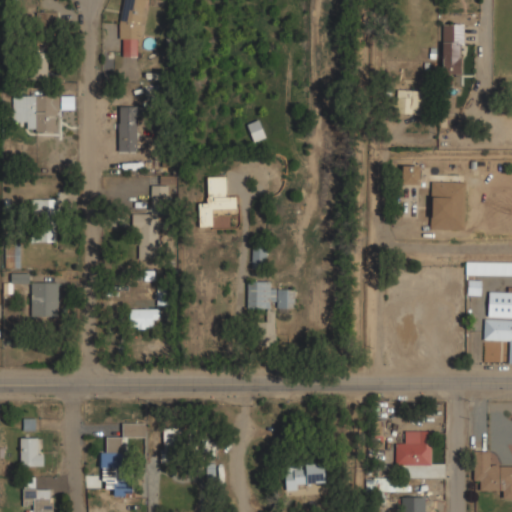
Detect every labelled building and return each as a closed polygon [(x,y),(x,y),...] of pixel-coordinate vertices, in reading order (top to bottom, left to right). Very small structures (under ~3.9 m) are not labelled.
[(122,57),(137,57),(137,38),(146,38),(146,0),(120,0),(120,39),(122,39),(122,57)] [(56,12),(37,12),(37,25),(57,25),(56,12)] [(464,23),(442,23),(442,74),(464,74),(464,23)] [(47,77),(47,43),(30,43),(29,77),(47,77)] [(397,113),(424,113),(424,89),(397,89),(397,113)] [(12,122),(26,121),(26,130),(55,130),(55,109),(59,109),(59,95),(12,96),(12,122)] [(61,109),(73,109),(73,96),(60,96),(61,109)] [(119,105),(118,151),(137,151),(137,116),(142,116),(142,106),(119,105)] [(254,141),(264,137),(259,121),(249,125),(254,141)] [(419,165),(402,165),(402,184),(419,184),(419,165)] [(226,176),(207,176),(208,205),(198,205),(199,227),(216,226),(216,209),(237,209),(237,196),(227,196),(226,176)] [(431,230),(465,230),(465,181),(431,181),(431,230)] [(151,185),(150,204),(167,205),(167,185),(151,185)] [(57,241),(56,198),(31,199),(31,242),(57,241)] [(157,214),(135,213),(134,258),(157,259),(157,214)] [(267,243),(252,243),(252,267),(267,267),(267,243)] [(19,244),(4,244),(5,268),(20,267),(19,244)] [(482,276),(511,276),(511,262),(467,262),(466,296),(482,296),(482,276)] [(30,316),(57,316),(58,282),(31,281),(30,316)] [(248,308),(291,308),(291,292),(275,292),(275,281),(248,281),(248,308)] [(511,317),(511,291),(489,291),(489,317),(511,317)] [(129,327),(155,328),(156,309),(129,308),(129,327)] [(257,321),(257,347),(276,347),(276,311),(267,311),(267,321),(257,321)] [(511,319),(484,319),(484,341),(507,341),(507,363),(511,363),(511,319)] [(123,437),(146,438),(146,423),(123,423),(122,436),(102,436),(102,472),(123,472),(123,437)] [(163,463),(189,463),(189,428),(163,428),(163,463)] [(431,430),(405,430),(405,442),(396,442),(396,465),(431,465),(431,430)] [(43,466),(43,437),(20,437),(20,466),(43,466)] [(201,440),(202,452),(215,451),(214,439),(201,440)] [(491,452),(473,452),(473,481),(481,481),(481,490),(501,490),(501,498),(511,498),(511,466),(491,466),(491,452)] [(285,464),(285,486),(324,485),(324,464),(285,464)] [(407,491),(407,478),(375,478),(375,490),(407,491)] [(33,511),(52,511),(52,489),(23,489),(23,506),(33,506),(33,511)] [(425,511),(425,497),(408,497),(408,511),(431,511),(425,511)]
